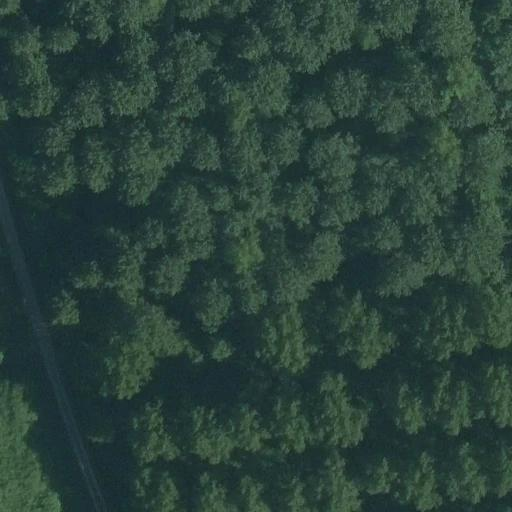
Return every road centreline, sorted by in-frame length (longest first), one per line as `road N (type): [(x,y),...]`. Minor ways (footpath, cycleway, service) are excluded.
road 1 (track): [(511,235),(0,359)]
road 2 (track): [(106,511),(0,187)]
